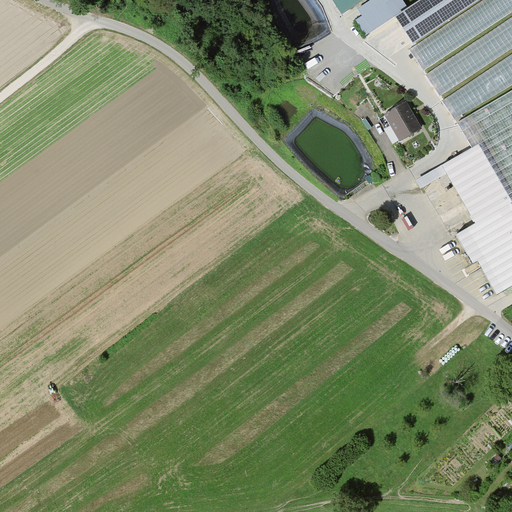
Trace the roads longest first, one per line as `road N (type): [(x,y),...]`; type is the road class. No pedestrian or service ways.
road 1 (track): [(511,331),(294,177),(181,60),(137,33),(46,0)]
road 2 (unknown): [(408,176),(445,146),(450,124),(359,0)]
road 3 (unknown): [(450,287),(433,213),(408,176)]
